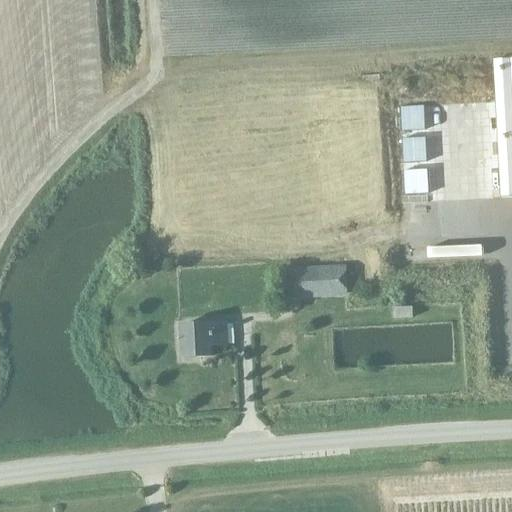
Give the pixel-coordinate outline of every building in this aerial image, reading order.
[(511,59),(495,61),(502,198),(511,197),(511,59)] [(358,241),(357,255),(372,256),(372,242),(358,241)] [(345,268),(298,269),(299,297),(347,295),(345,268)] [(405,288),(391,291),(394,306),(408,302),(405,288)] [(393,308),(393,318),(412,318),(412,308),(393,308)] [(211,346),(227,345),(226,324),(210,324),(180,326),(182,358),(212,357),(211,346)]
